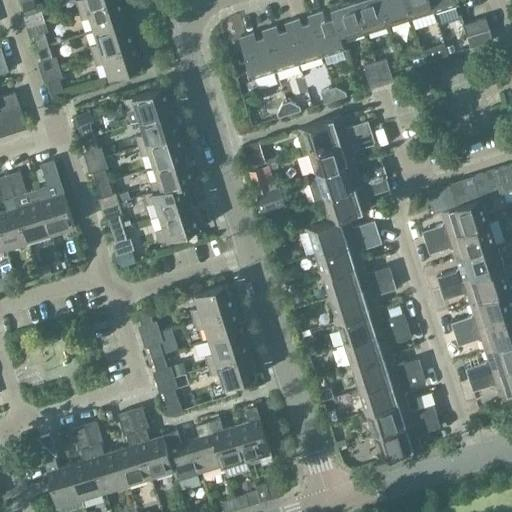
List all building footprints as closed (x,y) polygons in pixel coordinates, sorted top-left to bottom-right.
[(35,0),(28,0),(24,2),(27,14),(39,10),(35,0)] [(77,0),(80,9),(107,0),(77,0)] [(128,18),(122,0),(107,0),(80,9),(83,19),(92,16),(96,29),(128,18)] [(342,36),(343,36),(366,29),(356,0),(351,0),(332,6),(335,15),(335,14),(342,36)] [(356,0),(366,29),(389,21),(381,0),(356,0)] [(410,24),(407,16),(411,14),(406,0),(381,0),(389,21),(393,20),(395,29),(410,24)] [(406,0),(411,14),(434,7),(431,0),(406,0)] [(434,7),(435,12),(460,4),(458,0),(431,0),(434,7)] [(309,14),(311,22),(312,22),(323,56),(347,48),(343,36),(342,36),(335,14),(335,15),(325,18),(322,9),(309,14)] [(490,27),(486,16),(464,23),(468,34),(490,27)] [(288,30),(289,29),(300,63),(323,56),(312,22),(311,22),(303,25),(300,17),(286,21),(288,30)] [(136,41),(128,18),(96,29),(100,42),(91,45),(94,54),(136,41)] [(266,37),(267,37),(277,71),(300,63),(289,29),(288,30),(279,32),(277,24),(263,28),(266,37)] [(490,28),(468,35),(472,47),(493,40),(490,28)] [(38,47),(50,44),(46,31),(34,35),(38,47)] [(254,78),(277,71),(267,37),(266,37),(257,40),(254,31),(240,36),(248,60),(251,69),(254,78)] [(143,65),(136,41),(94,54),(98,65),(107,62),(111,75),(143,65)] [(444,42),(422,49),(426,60),(448,53),(444,42)] [(50,44),(38,47),(42,59),(54,56),(50,44)] [(426,60),(422,49),(420,50),(414,59),(415,63),(426,60)] [(376,60),(383,83),(394,80),(387,57),(376,60)] [(0,72),(10,69),(6,58),(0,59),(0,72)] [(248,60),(241,62),(244,71),(251,69),(248,60)] [(383,83),(376,60),(364,64),(372,87),(383,83)] [(61,77),(49,80),(53,93),(64,90),(61,77)] [(137,106),(141,119),(173,109),(166,85),(124,98),(128,109),(137,106)] [(333,87),(336,98),(347,94),(346,89),(337,86),(333,87)] [(322,90),(324,96),(325,101),(336,98),(333,87),(322,90)] [(0,110),(9,108),(21,104),(16,90),(0,95),(0,110)] [(106,103),(110,115),(126,109),(122,98),(106,103)] [(287,101),(291,112),(302,108),(300,103),(291,100),(287,101)] [(291,112),(287,101),(283,102),(278,109),(280,115),(291,112)] [(9,108),(16,131),(28,127),(21,104),(9,108)] [(98,106),(90,109),(94,121),(102,118),(98,106)] [(0,110),(0,118),(5,135),(16,131),(9,108),(0,110)] [(181,132),(173,109),(141,119),(145,132),(136,135),(139,145),(181,132)] [(301,127),(308,151),(373,131),(369,119),(346,126),(342,114),(301,127)] [(83,137),(95,133),(91,121),(80,125),(83,137)] [(316,174),(357,161),(353,149),(376,142),(373,131),(308,151),(316,174)] [(152,152),(156,165),(188,155),(181,132),(139,145),(142,155),(152,152)] [(95,133),(83,137),(87,149),(99,146),(95,133)] [(259,142),(244,147),(247,156),(250,167),(265,162),(259,142)] [(195,178),(188,155),(156,165),(160,178),(151,181),(153,189),(154,191),(186,180),(186,181),(195,178)] [(42,198),(52,231),(76,224),(55,158),(42,162),(49,185),(52,184),(55,194),(42,198)] [(323,197),(387,176),(383,165),(360,172),(357,161),(316,174),(323,197)] [(511,187),(511,177),(508,163),(496,167),(504,190),(511,187)] [(268,164),(251,170),(257,191),(275,185),(270,170),(268,164)] [(98,183),(109,180),(105,167),(94,171),(98,183)] [(504,190),(496,167),(485,171),(492,194),(504,190)] [(21,169),(8,173),(29,238),(52,231),(42,198),(29,203),(26,192),(28,192),(21,169)] [(492,194),(485,171),(473,174),(481,197),(483,197),(492,194)] [(29,238),(8,173),(0,175),(0,189),(3,199),(6,199),(9,209),(0,211),(0,225),(6,245),(29,238)] [(481,197),(473,174),(462,178),(469,201),(481,197)] [(349,214),(349,215),(372,207),(368,195),(390,188),(387,176),(323,197),(330,219),(330,220),(349,214)] [(469,201),(462,178),(450,182),(458,205),(469,201)] [(113,191),(109,180),(98,183),(102,195),(113,191)] [(193,203),(186,181),(186,180),(154,191),(153,189),(145,192),(148,203),(157,200),(161,214),(193,203)] [(458,205),(450,182),(439,185),(446,208),(458,205)] [(446,208),(439,185),(427,189),(435,212),(441,210),(446,208)] [(280,189),(258,196),(264,214),(266,213),(286,207),(280,189)] [(128,190),(117,194),(119,201),(119,202),(131,198),(128,190)] [(427,240),(491,220),(483,197),(481,197),(469,201),(458,205),(446,208),(441,210),(445,222),(423,229),(427,240)] [(127,201),(120,203),(122,210),(130,207),(127,201)] [(201,227),(193,203),(161,214),(165,226),(156,229),(159,240),(201,227)] [(113,229),(124,225),(120,213),(109,216),(113,229)] [(315,250),(379,230),(375,218),(353,225),(349,215),(349,214),(330,220),(330,219),(307,226),(315,250)] [(427,240),(430,252),(453,245),(456,256),(498,243),(491,220),(427,240)] [(124,225),(113,229),(116,241),(127,237),(124,225)] [(379,230),(315,250),(322,273),(364,260),(360,249),(383,242),(379,230)] [(274,239),(273,239),(279,261),(290,258),(283,236),(274,239)] [(441,287),(505,266),(498,243),(456,256),(460,268),(437,275),(441,287)] [(133,250),(118,255),(121,265),(136,260),(133,250)] [(330,296),(393,276),(390,264),(367,271),(364,260),(322,273),(330,296)] [(49,264),(38,267),(41,277),(50,274),(52,273),(49,264)] [(511,287),(505,266),(441,287),(445,298),(467,290),(471,302),(511,289),(511,287)] [(393,276),(330,296),(337,319),(378,306),(374,294),(397,287),(393,276)] [(200,306),(191,308),(194,318),(236,305),(228,281),(196,291),(200,306)] [(456,332),(511,314),(511,289),(471,302),(474,313),(452,320),(456,332)] [(210,338),(243,327),(236,305),(194,318),(197,328),(206,325),(210,338)] [(138,310),(142,323),(154,319),(150,306),(138,310)] [(344,342),(408,322),(405,311),(382,318),(378,306),(337,319),(344,342)] [(511,314),(456,332),(459,344),(482,336),(485,348),(511,339),(511,314)] [(351,365),(393,352),(389,341),(412,334),(408,322),(344,342),(351,365)] [(171,325),(159,329),(163,340),(161,340),(164,352),(178,348),(171,325)] [(243,327),(210,338),(215,351),(206,354),(209,364),(250,350),(243,327)] [(470,378),(511,364),(511,339),(485,348),(489,359),(467,366),(470,378)] [(153,356),(164,352),(161,340),(149,344),(153,356)] [(209,364),(212,373),(221,370),(225,384),(235,381),(258,374),(250,350),(209,364)] [(164,352),(153,356),(157,368),(168,365),(164,352)] [(359,388),(400,375),(423,368),(419,357),(397,364),(393,352),(351,365),(359,388)] [(183,360),(171,364),(175,374),(187,371),(183,360)] [(511,364),(470,378),(474,389),(497,382),(500,395),(511,390),(511,364)] [(423,368),(400,375),(359,388),(359,390),(355,396),(358,406),(366,409),(366,411),(407,398),(404,387),(426,379),(423,368)] [(435,379),(419,383),(422,395),(438,391),(435,379)] [(235,381),(225,384),(228,394),(238,391),(235,381)] [(175,386),(164,390),(168,403),(179,399),(175,386)] [(330,387),(322,390),(324,399),(333,396),(330,387)] [(374,434),(437,414),(434,402),(411,409),(407,398),(366,411),(374,434)] [(150,426),(143,404),(131,408),(151,473),(174,466),(174,465),(164,433),(151,438),(148,427),(150,426)] [(247,456),(271,448),(258,404),(246,408),(250,419),(237,423),(247,456)] [(128,480),(151,473),(131,408),(119,412),(125,434),(128,433),(131,444),(118,448),(128,480)] [(336,410),(329,412),(331,420),(338,418),(336,410)] [(374,434),(381,458),(422,445),(418,432),(441,425),(437,414),(374,434)] [(211,419),(224,463),(247,456),(237,423),(224,427),(220,416),(211,419)] [(106,487),(128,480),(118,448),(105,452),(102,441),(104,441),(97,419),(85,422),(106,487)] [(201,470),(224,463),(211,419),(197,423),(201,435),(191,438),(201,470)] [(83,494),(106,487),(85,422),(73,426),(80,448),(83,448),(86,458),(73,462),(83,494)] [(178,477),(201,470),(191,438),(182,441),(178,429),(164,433),(174,465),(174,466),(178,477)] [(83,494),(73,462),(60,466),(56,455),(59,455),(52,433),(39,437),(59,502),(83,494)] [(266,481),(256,485),(257,488),(261,500),(271,496),(268,485),(267,485),(266,481)] [(268,485),(271,496),(285,492),(281,481),(268,485)] [(234,495),(238,507),(250,503),(247,491),(234,495)] [(238,507),(234,495),(222,499),(226,511),(238,507)]
